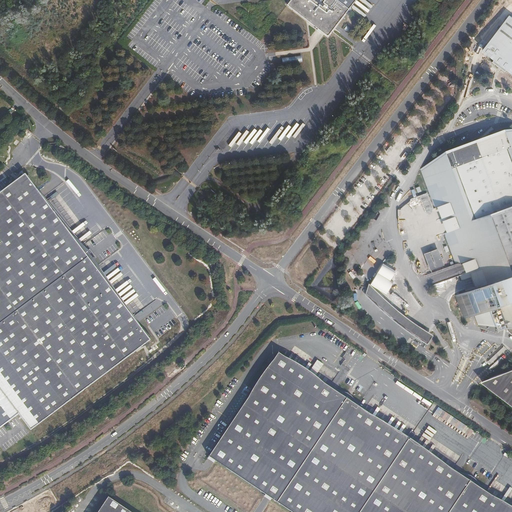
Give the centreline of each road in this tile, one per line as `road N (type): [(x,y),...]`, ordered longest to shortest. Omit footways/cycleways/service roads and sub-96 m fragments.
road 1 (unclassified): [(271,280),(222,341),(150,407),(0,505)]
road 2 (unclassified): [(487,0),(271,280)]
road 3 (unclassified): [(271,280),(93,159),(0,81)]
road 4 (unclassified): [(511,441),(271,280)]
road 5 (unknown): [(152,20),(145,46),(199,83),(225,83)]
